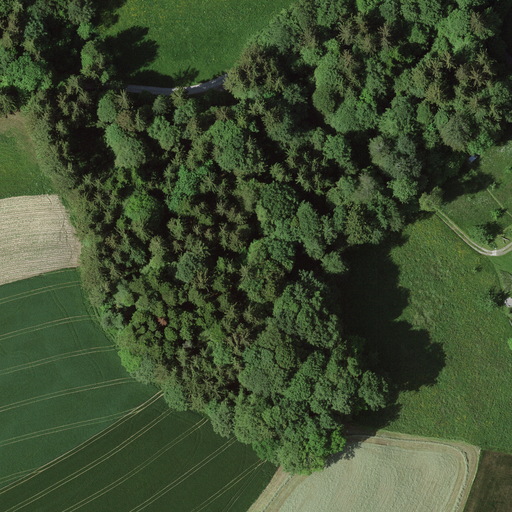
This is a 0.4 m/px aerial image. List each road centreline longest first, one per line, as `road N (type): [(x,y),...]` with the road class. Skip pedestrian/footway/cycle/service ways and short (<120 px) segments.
road 1 (unclassified): [(352,0),(313,15),(214,85),(94,83),(0,96)]
road 2 (track): [(511,246),(492,252),(472,244),(411,191),(274,133),(214,85)]
